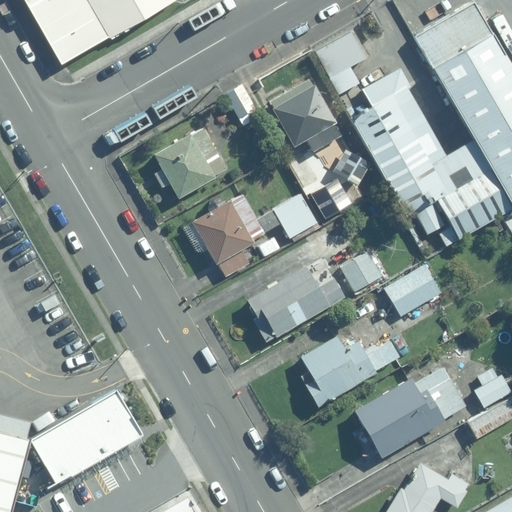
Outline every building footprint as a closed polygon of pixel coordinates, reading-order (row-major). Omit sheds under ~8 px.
[(25,0),(61,61),(167,0),(25,0)] [(511,64),(474,0),(471,0),(413,34),(511,201),(511,64)] [(367,56),(351,28),(315,49),(330,76),(367,56)] [(409,83),(399,66),(361,87),(371,105),(351,114),(406,213),(413,208),(426,234),(444,223),(438,210),(444,208),(452,225),(438,233),(445,244),(508,207),(470,138),(445,153),(407,85),(409,83)] [(312,83),(309,76),(267,99),(293,144),(309,135),(317,147),(340,134),(334,121),(336,120),(315,82),(312,83)] [(260,114),(243,85),(217,99),(224,111),(232,106),(242,124),(260,114)] [(226,166),(202,126),(192,133),(190,131),(153,152),(162,168),(155,171),(161,185),(168,180),(178,195),(215,174),(214,172),(226,166)] [(320,178),(305,155),(291,163),(304,187),(320,178)] [(264,232),(244,191),(230,199),(229,197),(191,219),(214,262),(218,261),(225,275),(248,262),(241,247),(253,240),(252,238),(264,232)] [(316,220),(300,192),(272,208),(289,236),(316,220)] [(381,274),(367,250),(339,265),(352,290),(381,274)] [(423,263),(384,286),(400,315),(440,292),(423,263)] [(344,295),(333,277),(317,285),(305,264),(246,297),(256,314),(251,316),(265,340),(344,295)] [(342,345),(335,333),(300,355),(308,370),(300,374),(317,406),(377,370),(375,368),(398,355),(389,338),(365,350),(359,338),(342,345)] [(466,404),(443,365),(415,381),(411,375),(353,407),(380,454),(444,418),(443,417),(466,404)] [(483,406),(511,390),(501,373),(474,389),(483,406)] [(511,404),(508,398),(467,421),(476,436),(511,415),(511,404)] [(25,440),(22,439),(26,422),(0,415),(0,511),(7,511),(27,439),(25,438),(25,440)] [(447,478),(420,460),(403,487),(399,485),(383,511),(430,511),(441,495),(457,505),(467,489),(464,486),(467,481),(450,472),(447,478)] [(162,511),(145,481),(89,511),(162,511)] [(511,511),(511,494),(480,511),(511,511)]
